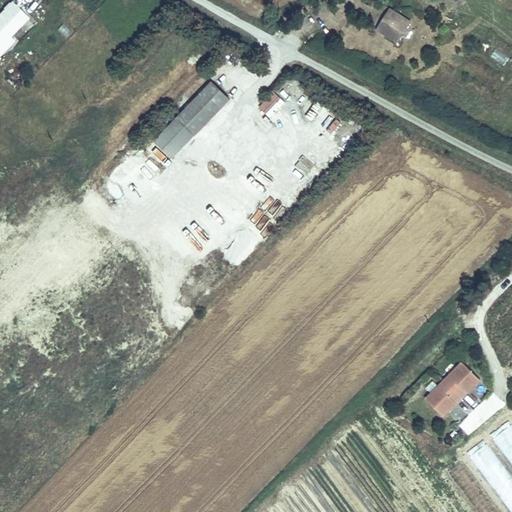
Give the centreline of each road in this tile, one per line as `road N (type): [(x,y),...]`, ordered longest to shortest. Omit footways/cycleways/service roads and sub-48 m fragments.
road 1 (residential): [(198,0),(511,169)]
road 2 (track): [(3,511),(60,454),(79,425),(75,404)]
